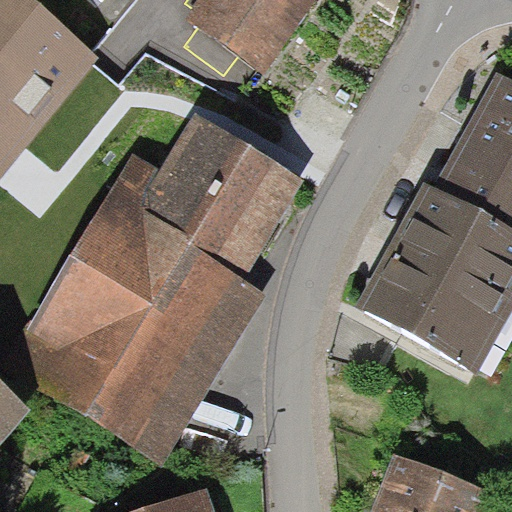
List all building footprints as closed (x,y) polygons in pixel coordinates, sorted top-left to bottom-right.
[(24,0),(0,0),(0,198),(12,184),(108,67),(24,0)] [(202,0),(195,12),(269,62),(311,0),(202,0)] [(354,306),(478,376),(511,314),(511,81),(502,76),(438,190),(424,182),(354,306)] [(50,354),(31,386),(168,468),(270,298),(244,283),(270,239),(302,187),(198,124),(166,178),(136,160),(27,340),(50,354)] [(0,309),(27,307),(24,275),(11,276),(10,257),(0,257),(0,309)] [(0,366),(0,432),(32,394),(0,366)] [(481,511),(493,481),(401,447),(376,511),(481,511)] [(222,511),(215,485),(113,511),(222,511)]
